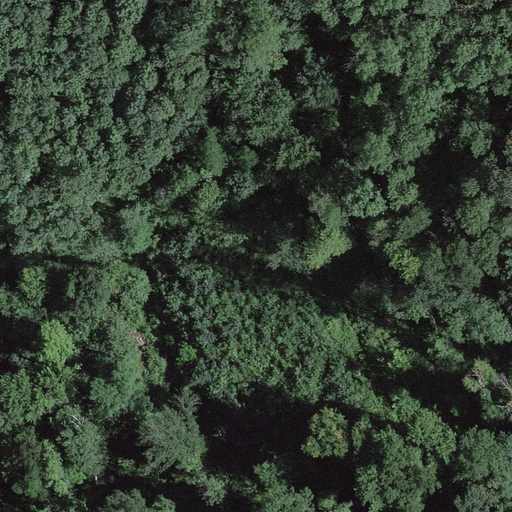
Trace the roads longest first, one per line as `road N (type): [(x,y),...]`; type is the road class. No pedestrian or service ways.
road 1 (track): [(202,0),(249,58),(282,129),(341,308),(423,475),(430,511)]
road 2 (track): [(0,92),(60,134),(103,184),(176,391),(189,511)]
